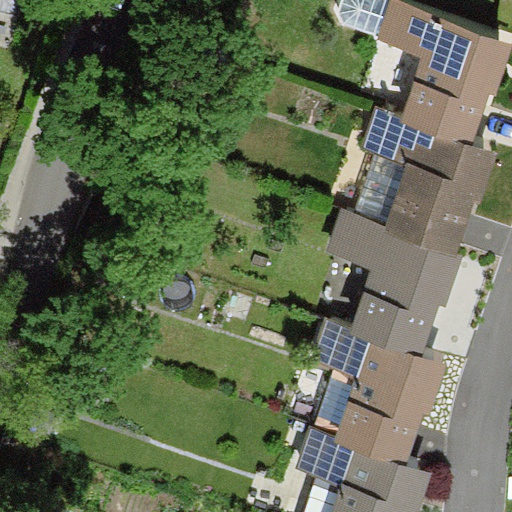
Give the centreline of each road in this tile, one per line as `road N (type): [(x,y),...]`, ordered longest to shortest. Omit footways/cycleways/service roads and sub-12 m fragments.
road 1 (residential): [(0,352),(120,0)]
road 2 (residential): [(476,511),(490,389),(511,324)]
